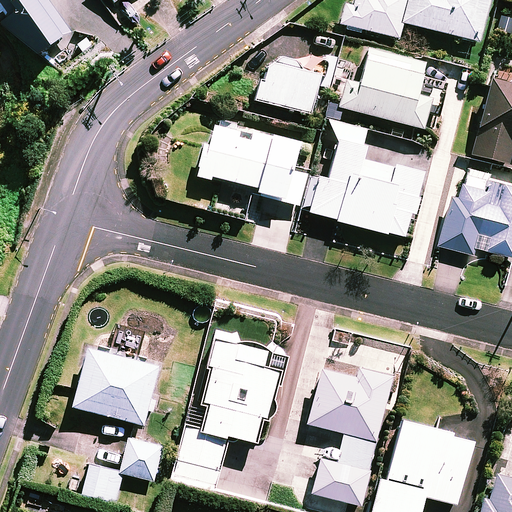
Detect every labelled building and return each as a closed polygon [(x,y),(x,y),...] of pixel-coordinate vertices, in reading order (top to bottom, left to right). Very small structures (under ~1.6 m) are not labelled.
[(0,0),(0,27),(33,54),(67,29),(45,0),(0,0)] [(350,0),(348,7),(342,6),(336,28),(357,33),(358,29),(394,39),(398,23),(474,43),(485,0),(350,0)] [(404,58),(363,48),(346,110),(419,129),(426,99),(412,95),(417,76),(400,72),(404,58)] [(316,70),(263,58),(253,101),(306,113),(316,70)] [(511,138),(511,82),(484,77),(469,156),(507,163),(511,138)] [(204,126),(194,174),(223,180),(216,214),(246,220),(252,192),(279,198),(291,142),(247,132),(246,135),(204,126)] [(358,147),(331,140),(321,179),(307,176),(299,212),(401,237),(416,174),(355,159),(358,147)] [(511,248),(511,188),(486,183),(484,192),(458,186),(455,199),(445,197),(434,247),(472,255),(473,250),(482,252),(510,258),(511,248)] [(277,383),(284,352),(279,343),(267,341),(266,344),(239,337),(240,332),(212,325),(202,365),(208,366),(200,400),(205,401),(199,430),(184,426),(171,479),(213,490),(226,434),(253,441),(259,416),(264,417),(265,416),(266,415),(267,414),(268,413),(269,412),(270,411),(270,409),(271,408),(271,406),(271,405),(271,404),(270,402),(270,401),(269,400),(269,398),(273,382),(277,383)] [(85,346),(70,405),(140,423),(144,410),(151,412),(155,399),(147,397),(156,364),(85,346)] [(325,359),(311,424),(342,431),(335,461),(319,457),(312,493),(359,503),(388,373),(325,359)] [(445,428),(397,417),(383,477),(377,476),(368,511),(417,511),(421,495),(453,502),(467,437),(444,432),(445,428)] [(119,471),(87,463),(80,492),(114,501),(121,472),(152,480),(160,445),(127,437),(119,471)] [(511,511),(511,475),(491,470),(484,496),(480,495),(475,511),(511,511)]
